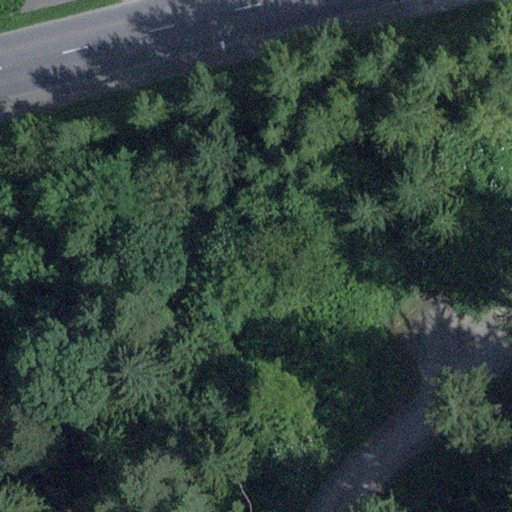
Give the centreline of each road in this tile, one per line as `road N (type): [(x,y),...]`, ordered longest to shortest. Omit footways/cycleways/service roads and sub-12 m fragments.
road 1 (primary): [(270,0),(0,68)]
road 2 (track): [(511,325),(360,511)]
